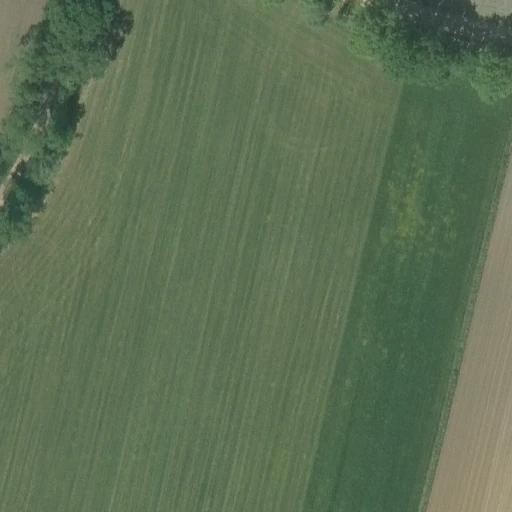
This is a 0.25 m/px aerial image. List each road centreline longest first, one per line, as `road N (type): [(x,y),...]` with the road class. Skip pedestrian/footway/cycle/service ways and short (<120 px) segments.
road 1 (track): [(75,0),(44,104),(0,196)]
road 2 (track): [(511,51),(409,24),(363,0)]
